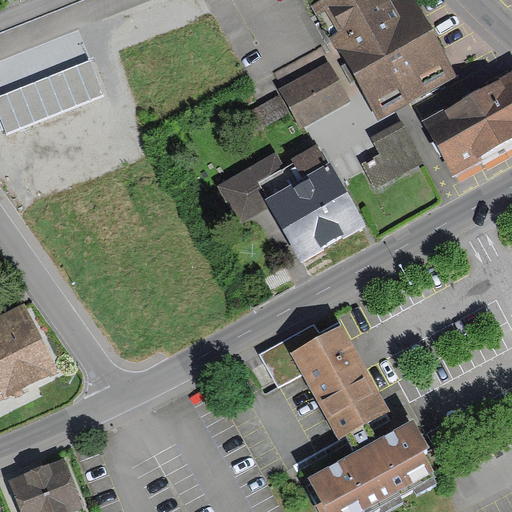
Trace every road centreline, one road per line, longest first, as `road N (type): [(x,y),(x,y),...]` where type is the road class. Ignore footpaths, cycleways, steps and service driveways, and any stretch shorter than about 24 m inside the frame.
road 1 (tertiary): [(119,397),(511,187)]
road 2 (residential): [(119,397),(0,224)]
road 3 (tertiary): [(0,451),(119,397)]
